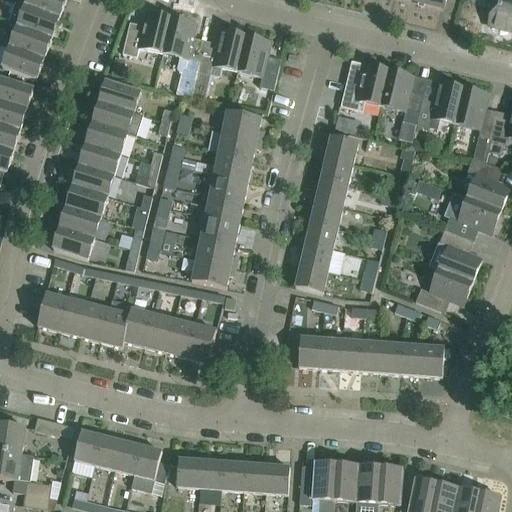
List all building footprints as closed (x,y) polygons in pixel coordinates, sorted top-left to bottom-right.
[(59,21),(67,0),(65,0),(28,0),(26,9),(59,21)] [(405,0),(443,9),(445,0),(405,0)] [(511,0),(496,0),(490,27),(511,32),(511,29),(511,0)] [(59,21),(26,9),(17,5),(9,26),(18,29),(51,42),(59,21)] [(163,57),(172,22),(147,16),(142,35),(129,32),(123,57),(142,62),(151,54),(163,57)] [(197,28),(172,22),(163,57),(187,63),(185,72),(198,76),(204,50),(192,47),(197,28)] [(44,62),(51,42),(18,29),(10,50),(44,62)] [(238,75),(247,40),(221,34),(216,53),(204,50),(198,76),(192,101),(206,103),(212,78),(221,80),(223,71),(238,75)] [(271,46),(247,40),(238,75),(262,81),(260,90),(261,91),(274,94),(280,68),(267,65),(271,46)] [(36,83),(44,62),(10,50),(3,71),(36,83)] [(347,85),(341,110),(355,113),(363,115),(365,105),(381,109),(390,75),(365,68),(360,88),(347,85)] [(390,75),(381,109),(405,115),(403,125),(416,128),(423,103),(410,100),(415,80),(390,75)] [(0,80),(0,104),(27,113),(33,91),(0,80)] [(107,84),(100,106),(134,116),(141,95),(107,84)] [(423,103),(416,128),(430,131),(433,132),(441,124),(456,127),(465,92),(439,86),(435,106),(423,103)] [(465,92),(456,127),(480,133),(478,143),(473,161),(486,166),(489,155),(491,146),(497,121),(485,118),(489,98),(465,92)] [(0,127),(20,134),(27,113),(0,104),(0,127)] [(143,119),(134,116),(100,106),(93,127),(128,137),(136,140),(143,119)] [(491,146),(489,155),(502,158),(504,149),(507,150),(511,147),(511,112),(509,124),(497,121),(491,146)] [(165,113),(162,125),(170,127),(173,115),(165,113)] [(227,114),(223,136),(262,144),(264,135),(259,134),(261,121),(227,114)] [(181,117),(179,126),(191,129),(193,120),(181,117)] [(338,121),(335,134),(359,139),(362,126),(338,121)] [(167,140),(170,127),(162,125),(159,137),(167,140)] [(179,126),(176,136),(188,139),(191,129),(179,126)] [(0,150),(13,155),(20,134),(0,127),(0,150)] [(121,158),(128,137),(93,127),(87,147),(121,158)] [(405,146),(419,149),(423,132),(408,129),(405,146)] [(260,153),(262,144),(223,136),(218,157),(253,164),(255,152),(260,153)] [(359,146),(331,140),(328,153),(324,152),(322,161),(354,168),(359,146)] [(114,179),(121,158),(87,147),(80,168),(114,179)] [(6,176),(13,155),(0,150),(0,174),(4,175),(6,176)] [(403,151),(401,161),(413,163),(415,154),(403,151)] [(154,155),(151,168),(160,170),(163,158),(154,155)] [(248,185),(253,164),(218,157),(216,169),(211,168),(209,177),(248,185)] [(171,159),(168,168),(180,171),(183,162),(171,159)] [(349,190),(354,168),(322,161),(320,169),(324,170),(321,183),(349,190)] [(473,161),(468,175),(477,178),(468,201),(501,214),(511,190),(492,183),(497,171),(486,166),(473,161)] [(108,200),(114,179),(80,168),(73,189),(108,200)] [(155,190),(157,182),(160,170),(151,168),(148,180),(137,182),(137,186),(146,189),(155,190)] [(168,168),(166,178),(178,180),(180,171),(168,168)] [(244,207),(248,185),(209,177),(207,186),(212,187),(210,200),(244,207)] [(344,211),(349,190),(321,183),(318,196),(314,195),(312,204),(344,211)] [(420,183),(415,194),(424,197),(428,186),(420,183)] [(101,221),(108,200),(73,189),(67,210),(101,221)] [(386,189),(384,198),(395,201),(398,192),(386,189)] [(454,196),(445,219),(450,221),(444,233),(468,243),(473,231),(492,238),(501,214),(468,201),(454,196)] [(144,198),(141,211),(150,213),(152,200),(144,198)] [(393,210),(395,201),(384,198),(381,207),(393,210)] [(240,227),(244,207),(210,200),(207,212),(202,210),(200,219),(240,227)] [(161,201),(158,210),(170,213),(172,204),(161,201)] [(339,233),(344,211),(312,204),(310,212),(314,213),(311,226),(339,233)] [(95,242),(101,221),(67,210),(60,231),(95,242)] [(158,210),(156,220),(168,222),(170,213),(158,210)] [(144,234),(150,213),(141,211),(138,224),(135,226),(134,231),(144,234)] [(235,249),(240,227),(200,219),(198,229),(204,230),(201,242),(235,249)] [(333,254),(339,233),(311,226),(308,239),(304,238),(302,247),(333,254)] [(88,264),(95,242),(60,231),(53,253),(88,264)] [(375,231),(373,241),(385,243),(387,234),(375,231)] [(439,246),(430,269),(440,273),(473,286),(482,262),(464,254),(468,243),(444,233),(439,246)] [(133,241),(131,253),(139,255),(142,243),(133,241)] [(383,253),(385,243),(373,241),(371,250),(383,253)] [(233,261),(235,249),(201,242),(197,264),(236,272),(238,262),(233,261)] [(150,243),(148,252),(160,255),(162,246),(150,243)] [(328,276),(333,254),(302,247),(306,248),(303,260),(299,260),(297,268),(328,276)] [(148,252),(146,261),(158,264),(160,255),(148,252)] [(134,275),(139,255),(131,253),(126,273),(134,275)] [(76,269),(56,262),(54,269),(74,275),(76,269)] [(234,280),(236,272),(197,264),(192,285),(226,292),(229,279),(234,280)] [(323,297),(328,276),(297,268),(295,276),(299,277),(296,291),(323,297)] [(96,280),(97,274),(85,271),(76,269),(74,275),(83,278),(96,280)] [(421,292),(416,305),(440,315),(445,303),(463,310),(473,286),(440,273),(430,296),(421,292)] [(117,285),(118,278),(97,274),(96,280),(117,285)] [(365,274),(363,283),(374,286),(377,277),(365,274)] [(138,289),(139,282),(118,278),(117,285),(138,289)] [(159,293),(161,287),(139,282),(138,289),(159,293)] [(372,296),(374,286),(363,283),(360,293),(372,296)] [(181,298),(182,291),(161,287),(159,293),(181,298)] [(201,302),(202,295),(182,291),(181,298),(201,302)] [(225,300),(202,295),(201,302),(224,306),(225,300)] [(59,335),(67,302),(46,297),(38,330),(59,335)] [(235,313),(237,303),(227,301),(225,311),(235,313)] [(80,341),(89,308),(67,302),(59,335),(80,341)] [(324,315),(326,306),(314,303),(312,312),(324,315)] [(339,309),(326,306),(324,315),(337,318),(339,309)] [(406,320),(410,312),(398,307),(395,315),(406,320)] [(101,346),(110,313),(89,308),(80,341),(101,346)] [(365,321),(365,312),(353,311),(352,320),(365,321)] [(144,351),(153,317),(132,312),(130,318),(123,346),(124,346),(144,351)] [(378,313),(365,312),(365,321),(377,322),(378,313)] [(422,316),(410,312),(406,320),(418,324),(422,316)] [(123,346),(130,318),(110,313),(101,346),(123,352),(124,346),(123,346)] [(165,356),(174,323),(153,317),(144,351),(165,356)] [(429,319),(426,327),(438,332),(441,324),(429,319)] [(185,362),(194,328),(174,323),(165,356),(185,362)] [(216,334),(194,328),(185,362),(208,367),(216,334)] [(319,372),(321,342),(301,341),(299,371),(319,372)] [(340,374),(342,344),(321,342),(319,372),(340,374)] [(360,375),(362,345),(342,344),(340,374),(360,375)] [(381,377),(383,347),(362,345),(360,375),(381,377)] [(401,378),(404,348),(383,347),(381,377),(401,378)] [(422,379),(424,350),(404,348),(401,378),(422,379)] [(444,351),(424,350),(422,379),(442,381),(444,351)] [(38,421),(35,434),(59,440),(62,427),(38,421)] [(0,426),(0,454),(22,458),(26,430),(0,426)] [(82,435),(72,475),(92,480),(95,469),(102,440),(82,435)] [(115,474),(122,445),(102,440),(95,469),(115,474)] [(135,479),(142,450),(122,445),(115,474),(135,479)] [(135,479),(132,491),(152,496),(162,499),(169,467),(160,465),(162,455),(142,450),(135,479)] [(0,454),(0,481),(15,483),(18,484),(27,485),(30,485),(34,459),(22,458),(0,454)] [(199,493),(202,460),(194,460),(193,464),(179,463),(177,491),(199,493)] [(222,494),(223,466),(211,465),(211,461),(202,460),(199,493),(222,494)] [(246,467),(247,463),(237,463),(237,467),(223,466),(222,494),(244,496),(246,467)] [(266,497),(268,465),(259,464),(259,468),(246,467),(244,496),(266,497)] [(289,499),(290,471),(276,469),(277,465),(268,465),(266,497),(289,499)] [(334,511),(335,504),(337,468),(314,466),(314,470),(302,470),(299,508),(311,508),(313,503),(322,503),(321,511),(334,511)] [(357,506),(359,470),(337,468),(335,504),(357,506)] [(379,507),(381,471),(359,470),(357,506),(379,507)] [(403,473),(381,471),(379,507),(401,509),(403,473)] [(15,483),(13,496),(25,497),(50,501),(52,489),(30,485),(27,485),(18,484),(15,483)] [(432,511),(437,488),(415,483),(408,511),(432,511)] [(454,511),(459,492),(437,488),(432,511),(454,511)] [(476,511),(480,497),(459,492),(454,511),(476,511)] [(37,511),(48,511),(50,501),(25,497),(23,510),(37,511)] [(476,511),(499,511),(502,501),(480,497),(476,511)] [(77,511),(84,511),(87,505),(74,502),(72,511),(77,511)]
